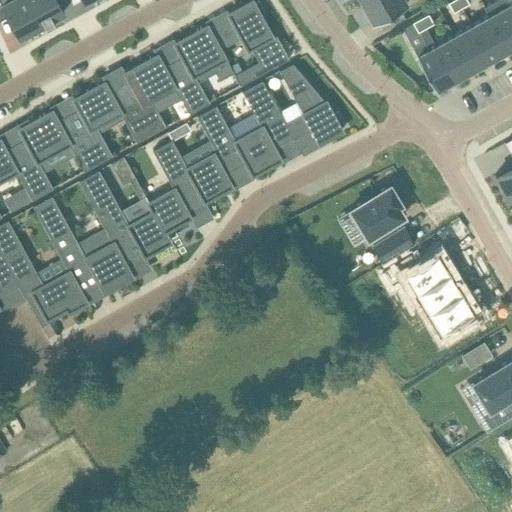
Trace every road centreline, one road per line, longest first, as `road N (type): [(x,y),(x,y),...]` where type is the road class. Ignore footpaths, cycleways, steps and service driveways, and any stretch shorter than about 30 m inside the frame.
road 1 (residential): [(44,363),(202,274),(256,198),(424,117)]
road 2 (residential): [(168,0),(0,99)]
road 3 (residential): [(456,130),(451,173),(511,284)]
road 4 (residential): [(311,0),(353,58),(424,117)]
